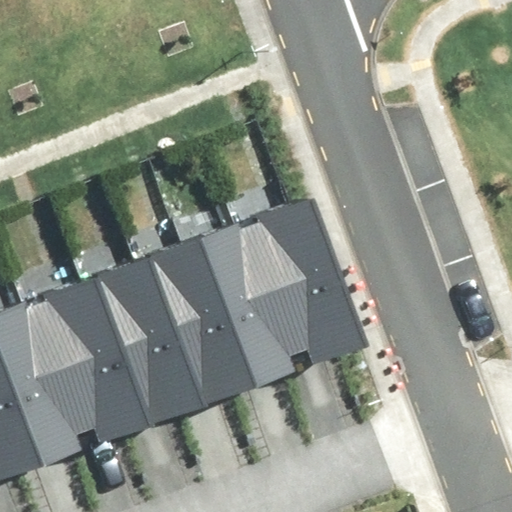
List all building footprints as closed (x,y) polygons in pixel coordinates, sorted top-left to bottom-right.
[(322,337),(270,194),(216,213),(268,356),(322,337)] [(268,356),(216,213),(162,233),(215,376),(268,356)] [(215,376),(162,233),(109,252),(161,395),(215,376)] [(161,395),(109,252),(55,272),(107,415),(161,395)] [(107,415),(55,272),(1,291),(53,434),(107,415)] [(0,453),(53,434),(1,291),(0,291),(0,453)]
